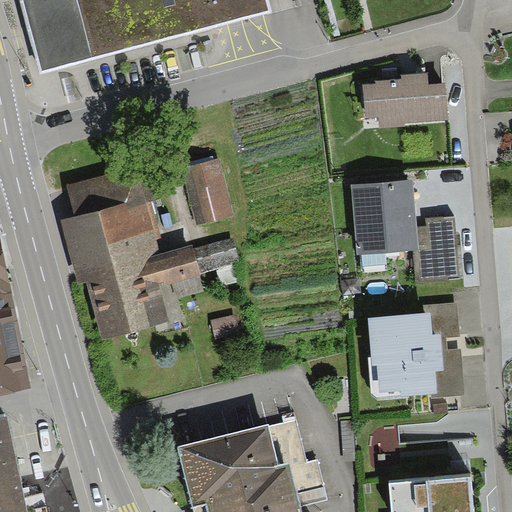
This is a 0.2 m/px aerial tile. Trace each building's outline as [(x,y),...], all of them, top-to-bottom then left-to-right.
[(22,0),(41,68),(269,8),(267,0),(22,0)] [(446,124),(443,89),(429,91),(428,77),(354,84),(358,121),(372,120),(373,131),(446,124)] [(235,218),(219,160),(193,167),(209,225),(235,218)] [(408,184),(349,188),(354,256),(414,252),(416,287),(460,284),(456,230),(411,233),(408,184)] [(61,211),(94,342),(164,324),(156,294),(242,271),(234,240),(164,258),(147,190),(61,211)] [(0,230),(0,286),(12,284),(0,230)] [(12,284),(0,286),(0,385),(32,379),(12,284)] [(424,320),(356,325),(362,400),(432,396),(433,404),(465,401),(459,310),(424,313),(424,320)] [(306,410),(177,439),(193,511),(308,511),(302,483),(331,477),(326,455),(317,457),(306,410)] [(28,511),(9,418),(0,419),(0,511),(28,511)] [(479,511),(475,454),(428,458),(432,511),(479,511)]
